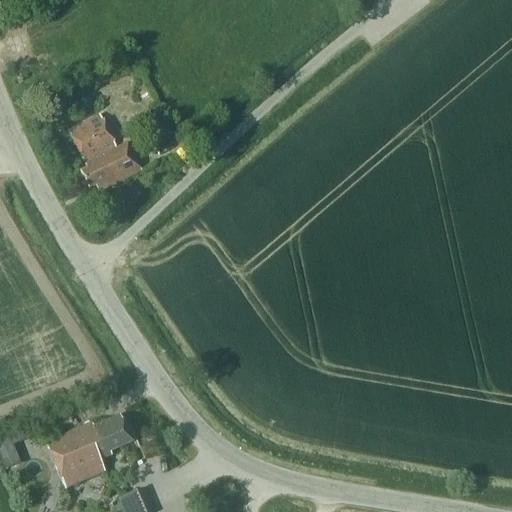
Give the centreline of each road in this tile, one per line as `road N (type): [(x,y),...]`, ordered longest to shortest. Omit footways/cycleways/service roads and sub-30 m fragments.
road 1 (tertiary): [(452,511),(255,477),(207,439),(148,368),(88,270)]
road 2 (residential): [(88,270),(391,0)]
road 3 (tertiary): [(88,270),(43,199),(0,103)]
